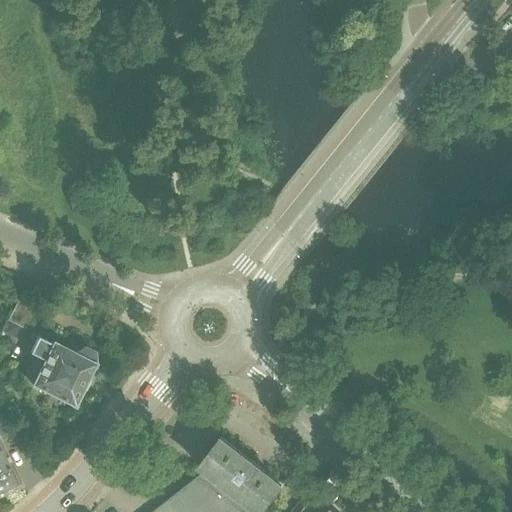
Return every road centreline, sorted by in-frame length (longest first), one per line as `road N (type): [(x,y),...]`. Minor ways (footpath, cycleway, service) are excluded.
road 1 (tertiary): [(233,295),(423,63)]
road 2 (tertiary): [(428,511),(242,351)]
road 3 (tertiary): [(51,511),(185,362)]
road 4 (residential): [(171,308),(0,236)]
